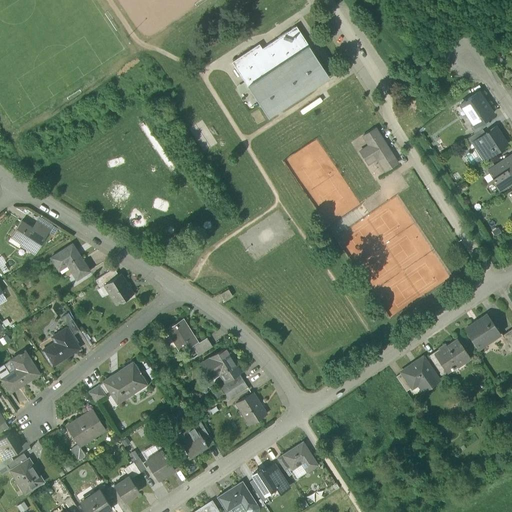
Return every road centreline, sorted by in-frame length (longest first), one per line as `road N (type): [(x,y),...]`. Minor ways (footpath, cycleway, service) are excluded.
road 1 (residential): [(498,284),(388,118),(386,92),(326,3)]
road 2 (residential): [(498,284),(301,416)]
road 3 (residential): [(178,294),(52,394),(36,419)]
road 4 (residential): [(20,193),(178,294)]
road 5 (residential): [(178,294),(231,329),(301,416)]
road 6 (residential): [(301,416),(161,511)]
